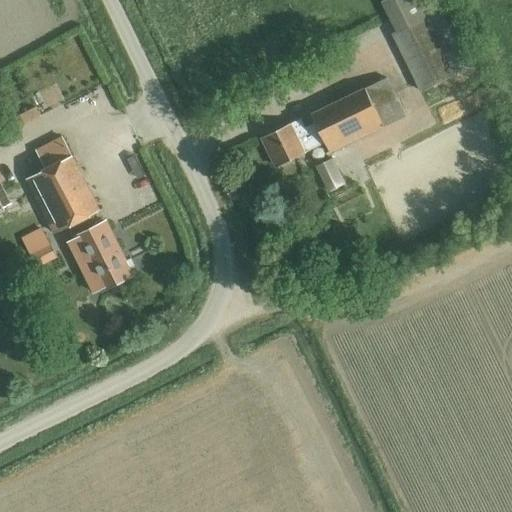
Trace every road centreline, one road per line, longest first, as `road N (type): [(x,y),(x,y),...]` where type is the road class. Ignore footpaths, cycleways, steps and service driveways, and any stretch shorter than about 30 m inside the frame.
road 1 (unclassified): [(0,440),(171,357),(209,318),(218,293),(220,239),(208,206),(108,0)]
road 2 (track): [(511,235),(413,288),(346,300),(214,303)]
